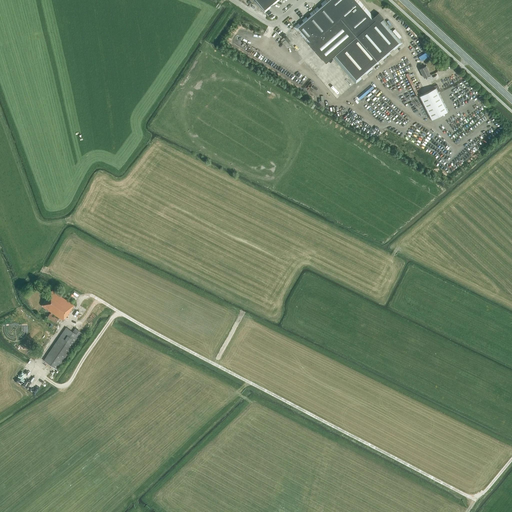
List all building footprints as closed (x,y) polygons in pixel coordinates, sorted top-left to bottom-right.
[(253,0),(255,1),(262,10),(273,0),(253,0)] [(326,0),(321,4),(322,5),(319,8),(318,8),(310,14),(311,15),(307,18),(306,17),(302,21),(303,22),(300,25),(299,24),(297,26),(294,28),(326,63),(333,57),(356,84),(402,43),(382,20),(384,18),(378,13),(373,18),(371,15),(370,16),(367,12),(367,11),(357,0),(326,0)] [(430,75),(426,66),(420,69),(424,78),(430,75)] [(419,94),(409,71),(406,73),(416,95),(419,94)] [(432,89),(419,96),(430,119),(448,110),(438,91),(440,90),(437,84),(431,87),(432,89)] [(52,290),(45,300),(41,306),(46,309),(47,308),(48,309),(47,310),(63,320),(66,316),(66,317),(74,305),(52,290)] [(55,322),(58,319),(50,313),(47,317),(55,322)] [(57,369),(82,333),(75,328),(73,331),(66,327),(43,360),(57,369)]
